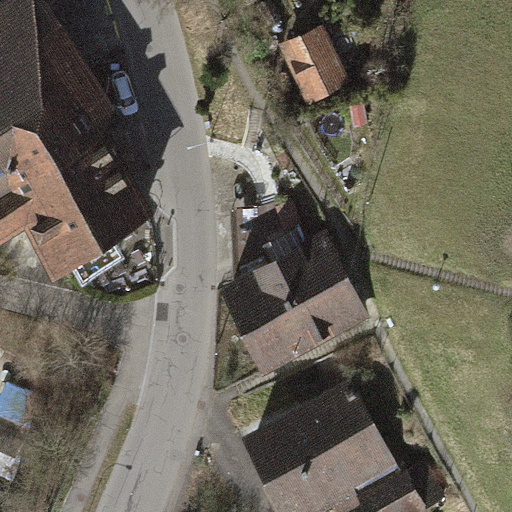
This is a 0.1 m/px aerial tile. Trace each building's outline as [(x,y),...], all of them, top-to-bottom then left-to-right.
[(0,248),(34,227),(62,271),(80,260),(91,279),(130,254),(118,236),(163,207),(114,131),(129,122),(51,0),(11,0),(0,7),(0,248)] [(325,26),(286,45),(312,99),(351,80),(325,26)] [(328,242),(234,285),(269,361),(366,318),(328,242)] [(353,374),(251,423),(294,511),(298,511),(360,482),(397,464),(353,374)] [(397,464),(360,482),(375,511),(419,511),(450,497),(429,459),(397,464)]
